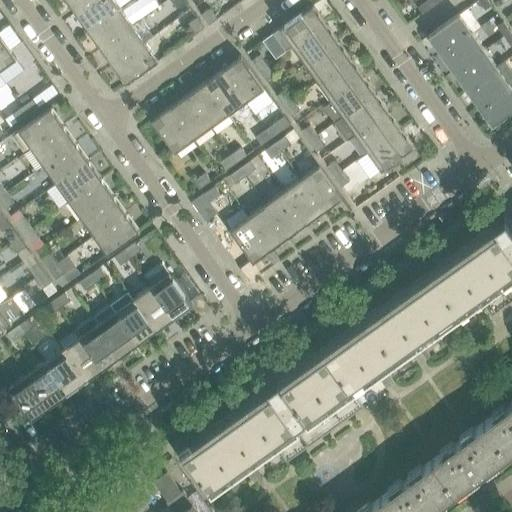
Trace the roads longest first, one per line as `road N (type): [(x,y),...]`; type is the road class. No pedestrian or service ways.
road 1 (residential): [(254,331),(476,176)]
road 2 (residential): [(34,484),(254,331)]
road 3 (residential): [(106,120),(254,331)]
road 4 (residential): [(476,176),(354,0)]
road 5 (residential): [(272,0),(106,120)]
road 6 (residential): [(20,0),(106,120)]
